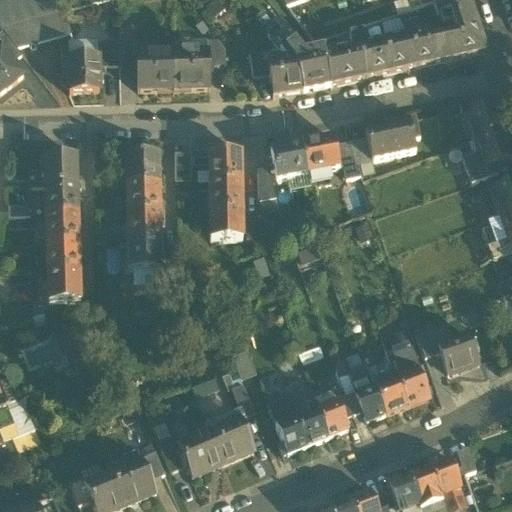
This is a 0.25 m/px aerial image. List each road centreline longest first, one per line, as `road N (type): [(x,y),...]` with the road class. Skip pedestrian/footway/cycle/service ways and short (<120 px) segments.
road 1 (residential): [(0,131),(311,123),(511,78)]
road 2 (residential): [(511,396),(242,511)]
